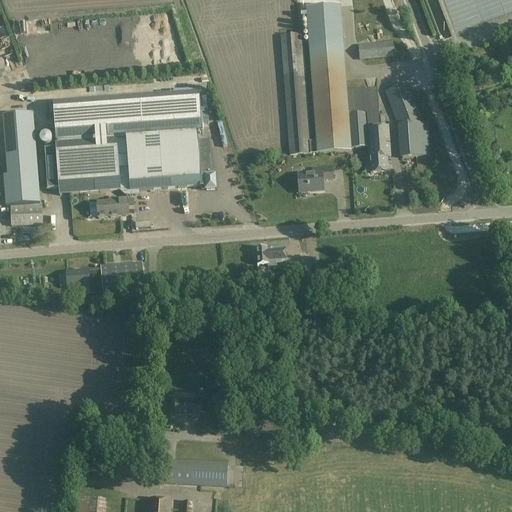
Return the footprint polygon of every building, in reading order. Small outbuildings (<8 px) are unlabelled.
[(303,34),(281,36),(290,156),(295,156),(312,155),(312,152),(319,152),(319,154),(333,153),(351,152),(351,149),(369,148),(369,150),(370,159),(369,159),(369,160),(364,160),(365,172),(370,172),(370,174),(388,172),(386,159),(391,158),(389,128),(381,128),(378,89),(345,91),(339,7),(308,9),(317,125),(318,140),(311,140),(310,125),(307,83),(305,60),(303,34)] [(394,42),(359,46),(361,60),(396,56),(394,42)] [(409,83),(386,92),(399,126),(398,126),(400,159),(431,156),(429,123),(424,124),(409,83)] [(200,91),(53,102),(56,140),(198,129),(202,129),(202,124),(201,111),(200,91)] [(201,111),(202,124),(209,124),(208,110),(201,111)] [(4,176),(6,208),(41,205),(34,114),(3,116),(8,176),(4,176)] [(56,149),(44,150),(46,190),(59,189),(59,196),(120,192),(125,197),(139,196),(139,191),(205,186),(205,191),(217,191),(216,175),(214,175),(211,139),(199,140),(198,129),(56,140),(56,144),(56,149)] [(314,174),(299,175),(300,190),(314,189),(314,191),(323,191),(322,181),(333,180),(332,167),(313,169),(314,174)] [(127,199),(109,200),(110,202),(98,203),(99,218),(129,215),(127,199)] [(12,208),(11,208),(11,227),(42,226),(42,207),(13,208),(12,208)] [(267,248),(256,249),(258,266),(268,265),(268,264),(286,262),(285,247),(267,248)] [(102,270),(89,271),(67,273),(68,289),(89,287),(89,296),(104,294),(145,290),(142,263),(101,267),(102,270)] [(295,279),(294,272),(284,272),(285,284),(295,283),(295,279)] [(176,402),(176,416),(209,417),(209,414),(199,414),(200,402),(192,402),(192,403),(176,402)] [(247,418),(247,433),(287,435),(287,420),(247,418)] [(351,423),(350,433),(374,434),(374,424),(351,423)] [(124,443),(122,466),(137,468),(138,444),(124,443)] [(161,460),(160,485),(227,488),(229,464),(161,460)] [(80,498),(78,511),(105,511),(106,501),(80,498)] [(198,504),(215,504),(215,510),(226,510),(226,498),(198,498),(198,504)] [(170,511),(171,502),(149,501),(148,511),(170,511)] [(183,502),(181,511),(192,511),(193,503),(183,502)]
